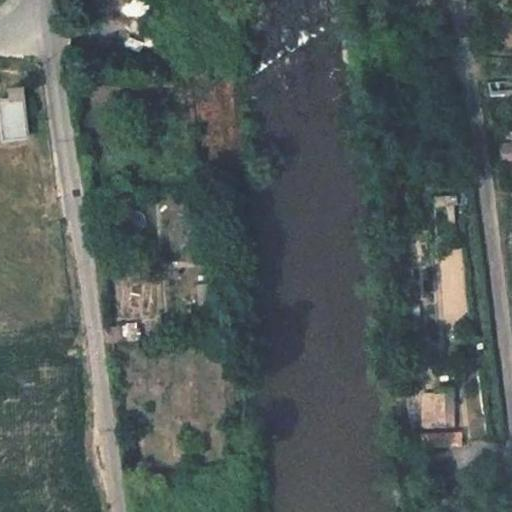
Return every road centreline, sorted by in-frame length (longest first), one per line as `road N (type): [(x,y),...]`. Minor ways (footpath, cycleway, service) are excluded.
road 1 (unclassified): [(47,37),(121,511)]
road 2 (unclassified): [(454,0),(511,407)]
